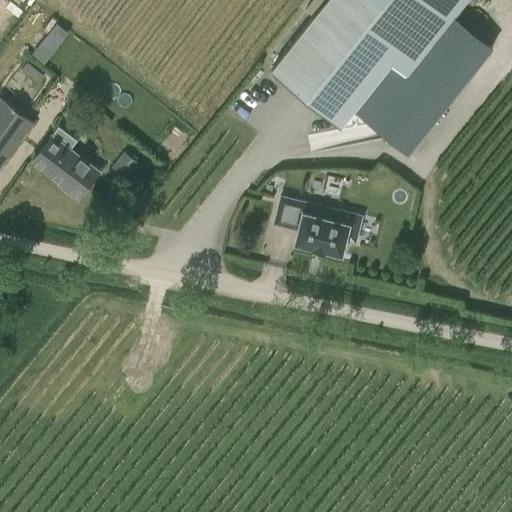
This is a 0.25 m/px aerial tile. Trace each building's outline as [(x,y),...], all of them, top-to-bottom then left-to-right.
[(324,0),(270,69),(339,124),(389,62),(405,75),(431,41),(380,0),(324,0)] [(34,50),(46,60),(72,29),(59,19),(34,50)] [(28,92),(35,79),(40,82),(46,71),(31,62),(17,85),(28,92)] [(14,106),(12,104),(11,106),(0,97),(0,163),(31,121),(13,107),(14,106)] [(99,169),(51,131),(30,158),(47,171),(66,187),(65,188),(77,197),(99,169)] [(123,150),(111,167),(126,178),(138,162),(123,150)] [(311,246),(311,247),(323,249),(339,253),(340,254),(341,252),(340,252),(344,239),(354,241),(360,215),(334,209),(332,219),(302,212),(305,202),(279,195),(272,223),(297,229),(294,241),(293,242),(295,243),(295,242),(311,246)]
